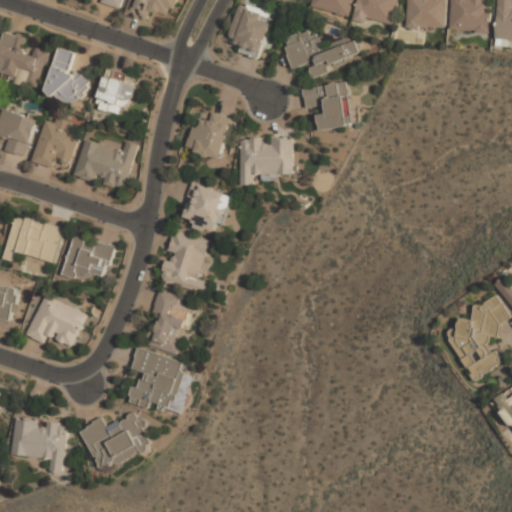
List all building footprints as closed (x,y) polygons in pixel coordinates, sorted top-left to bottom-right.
[(124,0),(100,0),(100,2),(122,9),(124,0)] [(130,0),(126,14),(147,20),(150,11),(173,18),(178,0),(130,0)] [(313,0),(312,7),(351,17),(355,0),(313,0)] [(358,0),(354,19),(393,29),(400,0),(358,0)] [(449,0),(408,0),(407,30),(448,32),(449,0)] [(452,0),(451,31),(491,33),(492,0),(452,0)] [(511,0),(497,0),(497,39),(511,39),(511,0)] [(236,52),(262,60),(272,24),(264,21),(267,11),(240,3),(230,38),(239,41),(236,52)] [(293,69),(309,64),(311,73),(363,59),(357,37),(326,45),(324,35),(312,38),(310,30),(284,37),(293,69)] [(0,46),(0,76),(39,89),(51,51),(29,44),(30,39),(5,31),(0,46)] [(77,54),(61,49),(46,95),(81,106),(90,77),(71,71),(77,54)] [(97,108),(121,115),(124,104),(131,107),(138,84),(106,75),(97,108)] [(304,88),(307,109),(318,107),(321,131),(355,126),(348,81),(304,88)] [(0,121),(0,139),(8,141),(5,152),(27,158),(37,120),(3,111),(0,121)] [(223,161),(236,121),(211,113),(209,121),(198,118),(187,149),(223,161)] [(33,162),(55,168),(57,161),(71,165),(81,127),(45,118),(33,162)] [(295,175),(295,137),(242,137),(241,185),(262,185),(262,175),(295,175)] [(139,145),(127,142),(125,151),(85,141),(75,177),(127,190),(139,145)] [(232,194),(192,183),(181,222),(221,233),(232,194)] [(6,259),(17,262),(18,254),(59,264),(67,228),(16,216),(6,259)] [(205,294),(209,281),(202,279),(212,241),(174,231),(161,283),(205,294)] [(116,245),(74,235),(64,272),(107,283),(116,245)] [(511,304),(511,283),(511,284),(507,278),(498,284),(511,304)] [(0,323),(15,324),(17,287),(0,286),(0,323)] [(182,295),(160,289),(154,311),(162,313),(152,348),(181,356),(195,310),(179,305),(182,295)] [(477,380),(505,364),(491,341),(503,333),(499,327),(511,319),(511,314),(500,294),(473,311),(476,316),(449,332),(477,380)] [(89,314),(46,295),(28,337),(47,345),(50,338),(73,348),(89,314)] [(132,370),(141,372),(134,398),(176,409),(189,362),(138,348),(132,370)] [(170,410),(185,413),(193,375),(184,373),(179,403),(171,401),(170,410)] [(511,421),(511,388),(497,399),(511,421)] [(155,447),(140,413),(108,427),(104,420),(82,429),(101,471),(155,447)] [(16,420),(14,458),(53,461),(52,474),(66,475),(69,423),(16,420)]
